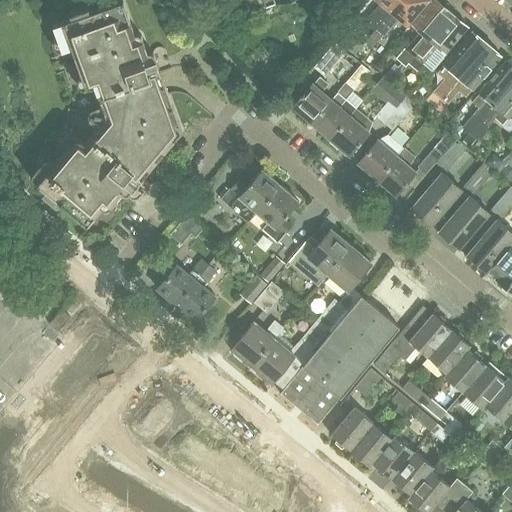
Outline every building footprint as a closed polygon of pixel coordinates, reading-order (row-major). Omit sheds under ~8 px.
[(165,83),(161,72),(160,71),(154,54),(153,52),(153,51),(152,50),(151,50),(149,49),(148,50),(142,35),(140,33),(139,32),(137,32),(135,32),(123,0),(120,0),(90,11),(89,7),(70,14),(71,18),(54,25),(58,38),(57,38),(56,39),(55,40),(54,41),(54,43),(53,44),(53,45),(54,47),(57,56),(51,58),(57,74),(63,72),(74,104),(69,103),(66,115),(71,116),(53,137),(49,133),(39,145),(43,149),(37,156),(36,158),(35,159),(35,160),(35,162),(35,163),(36,164),(37,165),(37,166),(29,177),(43,189),(40,193),(56,205),(59,202),(86,224),(101,206),(102,207),(103,207),(106,208),(108,206),(121,190),(122,191),(124,192),(126,191),(127,191),(129,190),(141,176),(182,129),(169,94),(168,92),(165,83)] [(365,22),(373,29),(398,0),(377,0),(381,3),(365,22)] [(398,0),(373,29),(381,36),(397,17),(406,25),(427,0),(398,0)] [(404,65),(407,63),(450,13),(435,0),(431,0),(410,25),(419,32),(405,48),(396,58),(404,65)] [(466,27),(450,13),(407,63),(415,70),(421,62),(431,71),(442,58),(443,53),(466,27)] [(439,97),(445,91),(486,43),(471,31),(443,64),(436,72),(443,79),(438,85),(432,91),(439,97)] [(362,44),(350,35),(343,45),(354,54),(362,44)] [(500,56),(486,43),(445,91),(439,97),(446,103),(451,97),(458,90),(465,96),(472,88),(500,56)] [(325,75),(341,57),(330,48),(325,54),(314,66),(325,75)] [(469,132),(511,82),(511,64),(506,59),(478,92),(479,92),(471,102),(478,108),(454,136),(461,142),(469,132)] [(360,83),(351,76),(337,93),(345,99),(360,83)] [(293,105),(311,121),(331,99),(321,91),(328,84),(319,77),(313,84),(312,83),(293,105)] [(509,117),(511,112),(511,82),(469,132),(476,138),(494,118),(502,124),(508,117),(509,117)] [(311,121),(330,138),(349,115),(339,107),(345,99),(337,93),(337,92),(331,99),(311,121)] [(406,95),(399,103),(383,121),(392,129),(414,102),(410,98),(406,95)] [(376,115),(383,121),(399,103),(391,96),(376,115)] [(372,121),(356,108),(349,115),(330,138),(348,154),(368,132),(372,121)] [(358,161),(377,178),(404,146),(392,137),(388,134),(377,139),(358,161)] [(442,156),(436,163),(446,172),(467,147),(456,139),(442,156)] [(404,146),(377,178),(395,194),(414,172),(407,165),(415,156),(404,146)] [(427,172),(436,163),(442,156),(433,148),(418,165),(427,172)] [(493,171),(483,162),(462,186),(472,195),(493,171)] [(511,177),(511,166),(508,163),(499,173),(509,181),(511,177)] [(248,220),(257,210),(280,184),(261,168),(246,184),(238,178),(230,187),(239,194),(230,204),(248,220)] [(460,189),(440,172),(411,206),(430,223),(460,189)] [(267,220),(263,224),(260,228),(276,242),(277,241),(284,234),(285,232),(292,224),(283,216),(298,201),(280,184),(257,210),(267,220)] [(511,205),(511,186),(510,185),(491,210),(501,219),(511,205)] [(199,212),(211,199),(203,192),(191,205),(199,212)] [(488,213),(468,195),(438,230),(459,247),(488,213)] [(186,216),(179,223),(192,234),(196,237),(202,229),(197,224),(186,216)] [(488,270),(511,241),(511,232),(496,219),(466,253),(487,271),(488,270)] [(307,256),(327,273),(350,245),(331,228),(313,249),(307,256)] [(511,241),(488,270),(497,277),(496,279),(498,281),(498,284),(502,287),(505,286),(511,292),(511,241)] [(371,262),(350,245),(327,273),(347,290),(350,286),(371,262)] [(276,256),(259,276),(267,283),(285,263),(276,256)] [(157,286),(176,303),(209,263),(202,258),(193,268),(192,268),(188,272),(177,263),(157,286)] [(215,269),(209,263),(176,303),(195,318),(215,295),(204,285),(208,280),(207,279),(215,269)] [(250,303),(267,284),(255,274),(239,294),(250,303)] [(265,312),(284,291),(271,280),(252,301),(265,312)] [(398,326),(360,295),(313,351),(300,367),(279,393),(316,424),(398,326)] [(334,298),(316,319),(328,329),(346,308),(334,298)] [(404,358),(415,346),(426,356),(450,328),(431,312),(422,305),(406,324),(373,363),(383,372),(399,354),(404,358)] [(72,317),(63,309),(51,324),(60,331),(72,317)] [(230,348),(251,366),(274,337),(283,327),(274,319),(265,330),(254,320),(230,348)] [(311,350),(328,329),(316,319),(299,339),(311,350)] [(102,327),(70,366),(85,379),(98,364),(114,377),(134,353),(102,327)] [(426,356),(445,372),(466,348),(469,344),(450,328),(426,356)] [(299,339),(290,350),(274,337),(251,366),(271,382),(290,359),(300,367),(313,351),(311,350),(299,339)] [(466,348),(445,372),(442,376),(461,392),(485,364),(466,348)] [(480,408),(483,405),(504,381),(499,376),(502,373),(489,362),(488,361),(485,365),(485,364),(461,392),(480,408)] [(381,375),(370,366),(354,385),(365,394),(381,375)] [(65,372),(32,412),(48,425),(60,409),(76,422),(96,398),(65,372)] [(511,380),(507,377),(504,381),(483,405),(503,421),(511,429),(511,380)] [(421,403),(427,395),(407,379),(401,386),(421,403)] [(142,386),(129,401),(168,434),(194,402),(170,383),(157,398),(142,386)] [(392,397),(405,407),(412,414),(418,407),(398,390),(392,397)] [(439,419),(446,411),(427,395),(421,403),(439,419)] [(373,421),(354,405),(331,433),(350,448),(373,421)] [(418,407),(412,414),(430,430),(436,423),(418,407)] [(456,437),(464,427),(446,411),(439,419),(446,424),(444,426),(456,437)] [(27,418),(0,449),(0,462),(10,470),(23,455),(38,467),(58,444),(27,418)] [(187,423),(174,438),(213,471),(239,439),(215,420),(202,435),(187,423)] [(371,462),(392,437),(373,421),(350,448),(369,465),(371,462)] [(436,423),(430,430),(448,446),(456,437),(444,426),(443,428),(436,423)] [(371,462),(391,478),(415,449),(395,433),(392,437),(371,462)] [(511,436),(503,447),(511,455),(511,436)] [(481,463),(486,467),(503,448),(493,439),(476,459),(481,463)] [(391,478),(409,493),(431,468),(433,465),(415,449),(391,478)] [(91,452),(70,486),(96,503),(107,486),(123,497),(135,480),(91,452)] [(232,460),(219,475),(258,508),(284,476),(260,457),(247,472),(232,460)] [(409,493),(407,496),(426,511),(427,511),(434,503),(442,510),(464,483),(456,477),(450,484),(431,468),(409,493)] [(464,483),(442,510),(444,511),(483,511),(466,497),(472,490),(464,483)] [(141,484),(122,511),(183,511),(184,511),(141,484)] [(511,488),(509,486),(502,494),(511,502),(511,488)] [(277,496),(263,511),(327,511),(305,494),(292,509),(277,496)]
